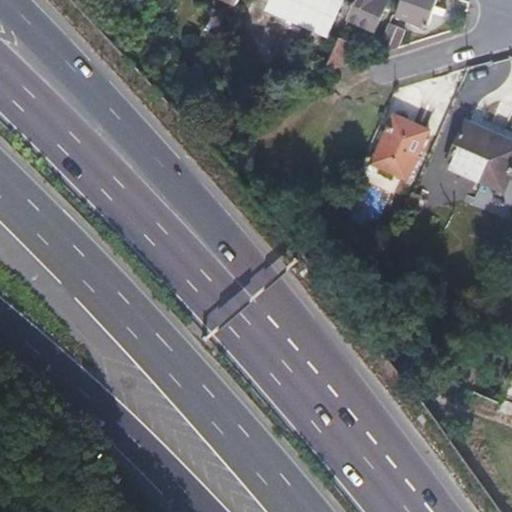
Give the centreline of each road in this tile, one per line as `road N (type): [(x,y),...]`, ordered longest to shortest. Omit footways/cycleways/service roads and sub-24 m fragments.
road 1 (motorway): [(413,511),(263,297),(0,4)]
road 2 (motorway): [(403,511),(205,284),(0,79)]
road 3 (motorway): [(0,184),(302,511)]
road 4 (motorway): [(0,320),(203,511)]
road 5 (residential): [(511,32),(334,85)]
